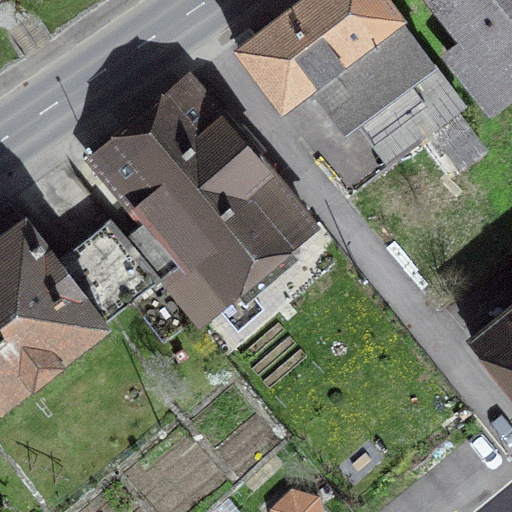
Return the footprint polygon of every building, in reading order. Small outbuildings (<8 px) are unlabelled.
[(342,0),(259,61),(307,126),(429,38),(401,0),(342,0)] [(431,33),(502,124),(511,116),(511,0),(429,0),(446,21),(431,33)] [(182,292),(223,339),(339,238),(209,90),(116,171),(205,272),(182,292)] [(369,200),(440,301),(509,253),(437,152),(369,200)] [(0,275),(0,404),(22,434),(144,344),(61,231),(0,275)] [(511,335),(494,350),(511,371),(511,335)]
